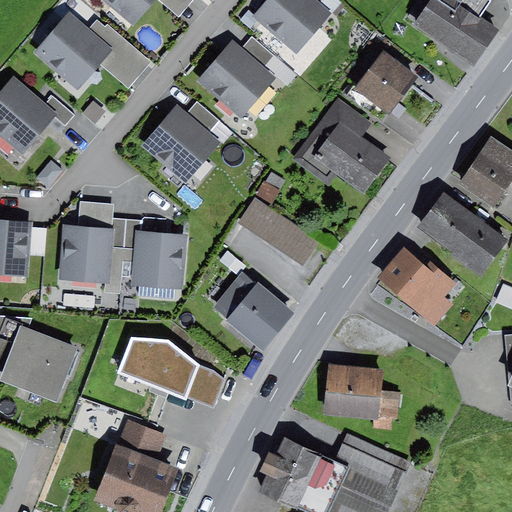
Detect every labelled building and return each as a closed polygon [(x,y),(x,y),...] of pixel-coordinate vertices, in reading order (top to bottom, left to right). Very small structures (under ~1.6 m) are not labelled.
[(105,0),(134,26),(158,0),(105,0)] [(317,0),(270,0),(258,14),(298,51),(332,14),(317,0)] [(502,30),(456,0),(429,0),(416,20),(480,63),(502,30)] [(73,14),(38,55),(79,90),(114,50),(73,14)] [(236,41),(199,79),(242,118),(278,80),(236,41)] [(388,53),(360,87),(390,111),(418,77),(388,53)] [(17,80),(0,98),(0,129),(26,154),(59,118),(17,80)] [(343,100),(306,154),(365,193),(387,159),(361,142),(375,121),(343,100)] [(183,107),(146,146),(185,183),(222,144),(183,107)] [(511,182),(511,148),(495,137),(465,180),(498,203),(511,182)] [(509,240),(447,193),(425,223),(487,270),(509,240)] [(259,201),(243,225),(305,266),(321,242),(259,201)] [(34,220),(0,217),(0,270),(31,272),(34,220)] [(113,227),(63,224),(60,276),(110,279),(113,227)] [(191,235),(136,229),(131,283),(186,288),(191,235)] [(457,282),(406,243),(380,276),(440,322),(454,305),(445,298),(457,282)] [(253,274),(218,308),(258,348),(293,314),(253,274)] [(0,369),(61,397),(79,347),(30,328),(36,318),(0,312),(0,369)] [(137,343),(125,378),(191,402),(203,370),(172,345),(137,343)] [(386,368),(327,365),(326,398),(385,401),(386,368)] [(168,433),(126,418),(96,499),(133,511),(162,511),(179,466),(158,459),(168,433)] [(344,454),(393,471),(395,465),(405,468),(411,451),(353,431),(344,454)] [(326,511),(347,466),(282,437),(261,484),(324,511),(326,511)]
